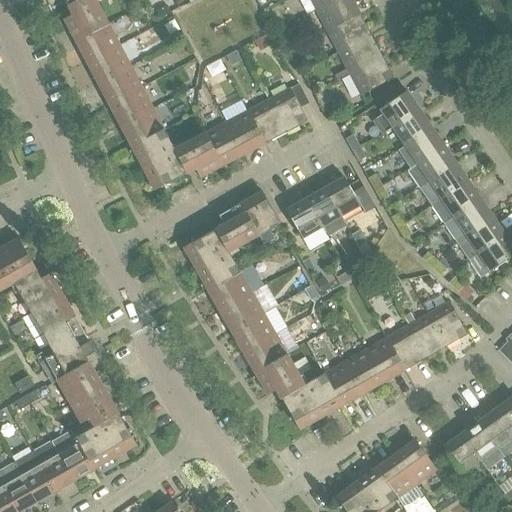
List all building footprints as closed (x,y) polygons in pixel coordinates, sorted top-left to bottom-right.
[(64,0),(69,7),(73,16),(97,3),(100,2),(98,0),(64,0)] [(301,0),(309,15),(316,11),(337,0),(301,0)] [(337,0),(316,11),(327,32),(360,15),(352,0),(337,0)] [(97,3),(73,16),(64,21),(76,43),(109,25),(97,3)] [(327,32),(338,54),(371,36),(360,15),(327,32)] [(76,43),(87,64),(120,47),(109,25),(76,43)] [(338,54),(350,75),(383,58),(371,36),(338,54)] [(87,64),(98,85),(131,68),(120,47),(87,64)] [(394,79),(383,58),(350,75),(361,97),(394,79)] [(142,89),(131,68),(98,85),(109,106),(142,89)] [(300,85),(269,102),(286,134),(308,123),(300,107),(309,103),(300,85)] [(109,106),(120,128),(153,110),(142,89),(109,106)] [(391,126),(393,129),(420,111),(407,92),(381,111),(382,112),(375,117),(385,131),(391,126)] [(286,134),(269,102),(248,113),(265,145),(286,134)] [(132,149),(165,132),(153,110),(120,128),(132,149)] [(432,128),(420,111),(393,129),(405,147),(432,128)] [(248,113),(226,124),(244,157),(265,145),(248,113)] [(226,124),(205,135),(222,168),(244,157),(226,124)] [(432,128),(405,147),(398,152),(410,170),(444,146),(432,128)] [(187,174),(173,148),(165,132),(132,149),(154,192),(187,174)] [(222,168),(205,135),(183,146),(182,144),(173,148),(187,174),(196,170),(201,179),(222,168)] [(346,140),(352,151),(359,147),(353,136),(346,140)] [(444,146),(410,170),(407,171),(419,189),(456,164),(444,146)] [(359,147),(352,151),(359,163),(366,159),(359,147)] [(456,164),(419,189),(431,207),(469,182),(456,164)] [(368,180),(375,191),(382,187),(376,176),(368,180)] [(325,190),(341,218),(361,207),(345,178),(325,190)] [(431,207),(443,225),(481,200),(469,182),(431,207)] [(389,198),(382,187),(375,191),(381,202),(389,198)] [(325,190),(306,200),(323,228),(327,236),(346,225),(341,218),(325,190)] [(262,192),(241,205),(259,237),(280,224),(262,192)] [(323,228),(306,200),(287,211),(303,239),(323,228)] [(493,217),(481,200),(443,225),(455,243),(493,217)] [(259,237),(241,205),(219,217),(224,225),(238,249),(259,237)] [(391,219),(398,229),(405,225),(399,214),(391,219)] [(505,235),(493,217),(455,243),(467,260),(505,235)] [(239,251),(238,249),(224,225),(216,230),(184,249),(204,284),(237,266),(231,256),(239,251)] [(405,225),(398,229),(404,240),(412,236),(405,225)] [(511,245),(505,235),(467,260),(480,279),(511,257),(511,245)] [(15,292),(19,292),(31,285),(41,278),(37,271),(19,239),(0,249),(0,291),(11,285),(15,292)] [(365,258),(372,254),(366,242),(358,247),(365,258)] [(428,253),(422,259),(431,268),(437,261),(428,253)] [(447,270),(437,261),(431,268),(441,277),(447,270)] [(204,284),(216,305),(248,287),(237,266),(204,284)] [(360,266),(348,273),(352,280),(364,273),(360,266)] [(352,280),(348,273),(337,279),(341,286),(352,280)] [(31,285),(19,292),(31,314),(36,323),(68,305),(51,274),(41,278),(31,285)] [(449,284),(459,293),(464,287),(455,278),(449,284)] [(216,305),(228,326),(260,307),(248,287),(216,305)] [(450,302),(428,315),(447,347),(469,335),(450,302)] [(45,360),(68,400),(100,382),(86,358),(95,352),(68,305),(36,323),(54,355),(45,360)] [(228,326),(240,347),(272,328),(260,307),(228,326)] [(426,359),(447,347),(428,315),(408,327),(426,359)] [(408,327),(387,338),(405,371),(426,359),(408,327)] [(240,347),(252,368),(284,349),(272,328),(240,347)] [(505,340),(507,343),(499,351),(511,363),(511,335),(510,334),(505,340)] [(384,383),(405,371),(387,338),(366,350),(384,383)] [(284,349),(252,368),(268,396),(277,391),(300,377),(284,349)] [(366,350),(345,362),(363,395),(384,383),(366,350)] [(345,362),(324,374),(343,407),(363,395),(345,362)] [(303,375),(300,377),(277,391),(282,398),(300,431),(343,407),(324,374),(308,383),(303,375)] [(31,380),(29,376),(15,384),(21,394),(31,388),(35,386),(31,380)] [(100,382),(68,400),(81,424),(88,421),(114,406),(100,382)] [(31,393),(26,396),(30,404),(42,398),(37,390),(31,393)] [(20,411),(30,404),(26,396),(15,402),(20,411)] [(511,397),(496,409),(511,431),(511,397)] [(137,446),(114,406),(88,421),(92,429),(75,438),(94,471),(137,446)] [(511,431),(496,409),(479,422),(505,458),(511,452),(511,431)] [(461,434),(480,461),(487,471),(505,458),(479,422),(461,434)] [(70,429),(51,441),(74,482),(94,471),(75,438),(70,429)] [(462,474),(480,461),(461,434),(443,447),(462,474)] [(415,440),(395,455),(417,485),(437,470),(415,440)] [(56,492),(74,482),(51,441),(32,451),(56,492)] [(37,503),(56,492),(32,451),(14,462),(37,503)] [(395,455),(375,469),(397,499),(417,485),(395,455)] [(14,462),(0,469),(0,480),(17,511),(21,511),(37,503),(14,462)] [(397,499),(375,469),(336,497),(346,511),(383,511),(382,510),(397,499)] [(17,511),(0,480),(0,511),(17,511)] [(501,509),(510,500),(504,494),(495,503),(501,509)] [(178,511),(172,503),(158,511),(178,511)]
